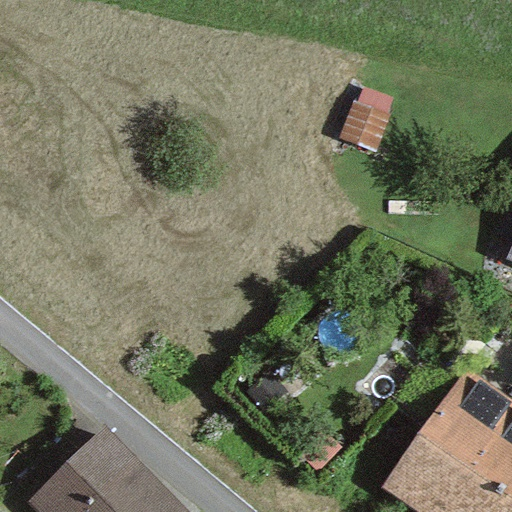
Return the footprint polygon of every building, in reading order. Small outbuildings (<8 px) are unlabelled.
[(364,92),(345,141),(370,151),(390,102),(364,92)] [(511,210),(503,207),(489,238),(511,248),(511,210)] [(511,414),(470,384),(426,445),(511,506),(511,414)] [(176,511),(106,438),(35,506),(40,511),(176,511)] [(511,511),(511,506),(426,445),(392,494),(417,511),(511,511)]
